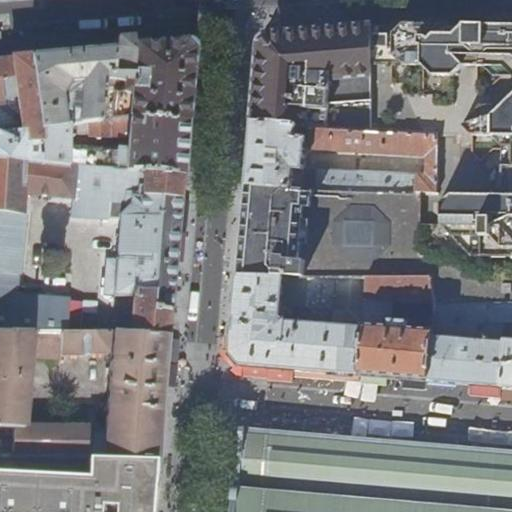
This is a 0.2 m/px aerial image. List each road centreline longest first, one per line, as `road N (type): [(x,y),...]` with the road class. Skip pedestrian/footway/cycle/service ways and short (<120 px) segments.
road 1 (residential): [(197,395),(235,1)]
road 2 (residential): [(511,420),(197,395)]
road 3 (tertiary): [(0,25),(235,1)]
